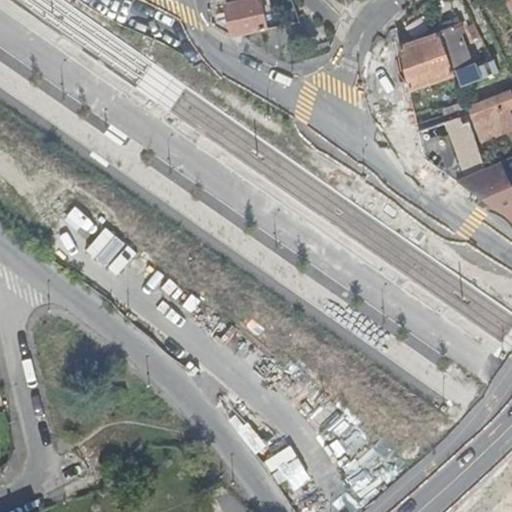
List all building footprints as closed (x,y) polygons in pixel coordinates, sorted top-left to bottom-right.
[(252,0),(227,6),(234,37),(269,30),(265,11),(273,9),(271,0),(252,0)] [(505,57),(504,57),(511,74),(511,12),(506,1),(482,13),(505,57)] [(468,55),(459,33),(463,31),(458,17),(452,19),(454,24),(439,30),(441,35),(454,75),(459,88),(498,73),(491,58),(476,63),(472,54),(468,55)] [(454,24),(452,19),(437,25),(439,30),(454,24)] [(441,35),(400,49),(409,91),(454,75),(441,35)] [(511,136),(511,115),(509,109),(511,107),(511,91),(467,107),(481,148),(511,136)] [(511,175),(510,177),(503,161),(485,167),(495,186),(511,218),(511,175)] [(455,180),(511,219),(511,218),(495,186),(485,167),(455,180)]
